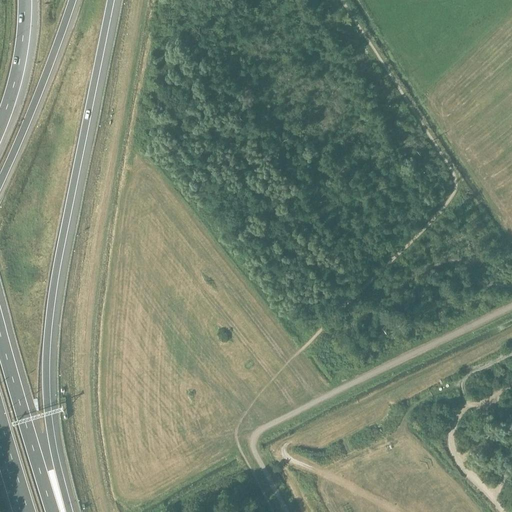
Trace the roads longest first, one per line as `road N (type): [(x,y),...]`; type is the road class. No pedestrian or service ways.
road 1 (unknown): [(272,511),(238,447),(240,422),(290,359),(441,210),(455,184),(341,0)]
road 2 (motorway): [(66,511),(47,397),(49,317),(110,0)]
road 3 (unknown): [(103,511),(87,344),(140,0)]
road 4 (track): [(505,511),(456,457),(452,441),(465,402),(462,378),(511,354)]
road 5 (motorway): [(0,181),(72,0)]
road 6 (motorway): [(52,511),(0,338)]
road 7 (motorway): [(0,126),(19,60),(24,0)]
road 8 (track): [(511,471),(491,455),(488,415),(475,403),(511,382)]
